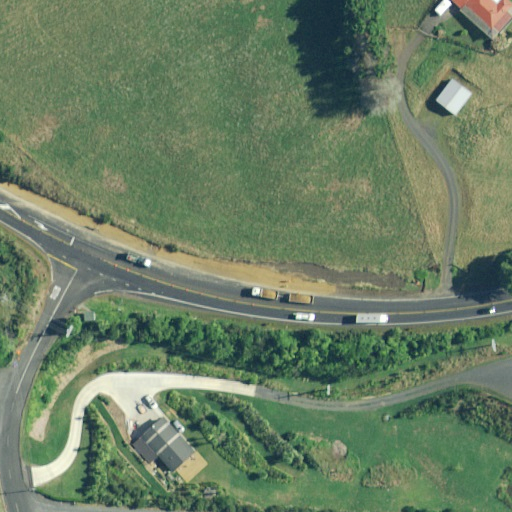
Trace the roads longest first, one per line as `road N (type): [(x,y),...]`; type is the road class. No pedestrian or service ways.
road 1 (primary): [(87,247),(193,286),(318,309),(401,313),(511,297)]
road 2 (unclassified): [(87,247),(17,395),(7,455),(19,511)]
